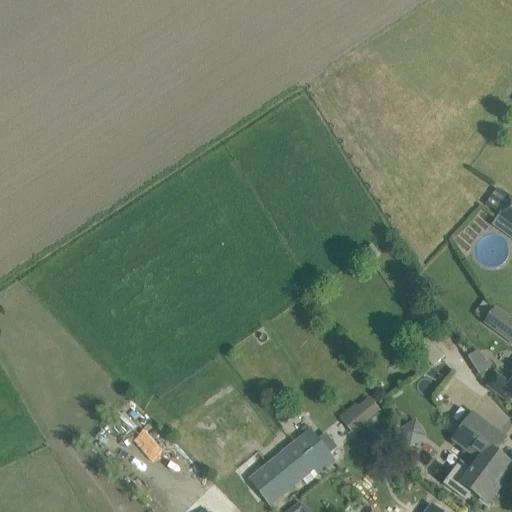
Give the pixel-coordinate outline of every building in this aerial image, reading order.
[(497,189),(486,206),(500,215),(499,216),(511,225),(511,198),(511,199),(497,189)] [(511,322),(483,303),(476,314),(486,320),(484,324),(511,344),(511,322)] [(426,336),(414,348),(433,368),(445,356),(426,336)] [(511,373),(511,374),(511,383),(511,384),(496,373),(486,386),(504,400),(506,397),(511,401),(511,373)] [(366,395),(338,418),(353,435),(380,412),(366,395)] [(459,462),(443,485),(466,501),(472,493),(483,501),(500,477),(503,479),(511,468),(511,466),(495,454),(506,439),(472,414),(451,443),(462,450),(465,447),(479,457),(476,460),(470,469),(459,462)] [(408,446),(425,437),(415,419),(398,429),(408,446)] [(248,480),(270,507),(332,457),(310,430),(248,480)] [(288,511),(310,511),(299,503),(288,511)]
